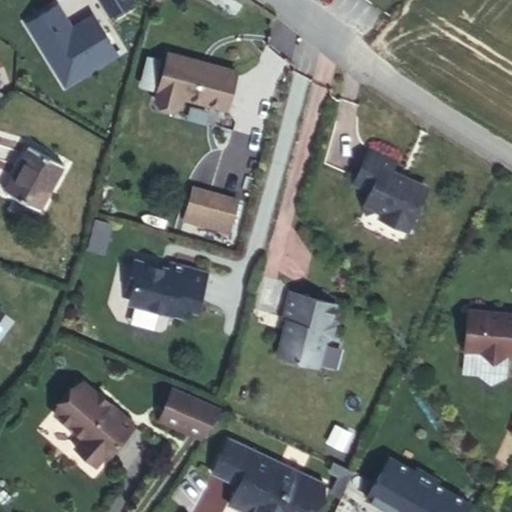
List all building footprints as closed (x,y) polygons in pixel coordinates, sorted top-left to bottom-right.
[(132,0),(102,0),(113,15),(132,0)] [(228,82),(159,61),(145,107),(164,113),(167,103),(215,119),(228,82)] [(42,208),(67,164),(28,142),(4,187),(42,208)] [(422,198),(420,184),(390,170),(394,162),(366,147),(348,181),(365,192),(360,202),(364,212),(373,209),(384,214),(389,225),(403,233),(422,198)] [(218,237),(227,205),(182,192),(173,224),(218,237)] [(104,249),(110,219),(94,217),(89,247),(104,249)] [(194,317),(207,276),(168,265),(165,275),(155,273),(156,269),(131,262),(125,284),(131,287),(126,301),(132,309),(180,323),(182,315),(194,317)] [(333,338),(338,325),(334,317),(340,301),(292,288),(284,315),(292,317),(288,331),(283,331),(279,350),(285,357),(320,366),(327,342),(333,338)] [(511,325),(511,326),(511,315),(460,309),(457,349),(473,351),(485,362),(498,357),(507,357),(511,360),(511,325)] [(134,425),(96,392),(97,389),(82,379),(55,409),(82,434),(73,444),(93,461),(102,452),(107,456),(134,425)] [(197,442),(216,412),(167,390),(154,422),(197,442)] [(511,419),(503,439),(511,443),(511,419)] [(313,511),(326,482),(230,439),(215,476),(241,487),(236,500),(259,509),(257,511),(313,511)] [(393,511),(458,511),(467,498),(432,477),(434,474),(413,461),(411,465),(386,450),(361,491),(395,511),(393,511)] [(257,511),(259,509),(236,500),(233,508),(241,511),(257,511)]
